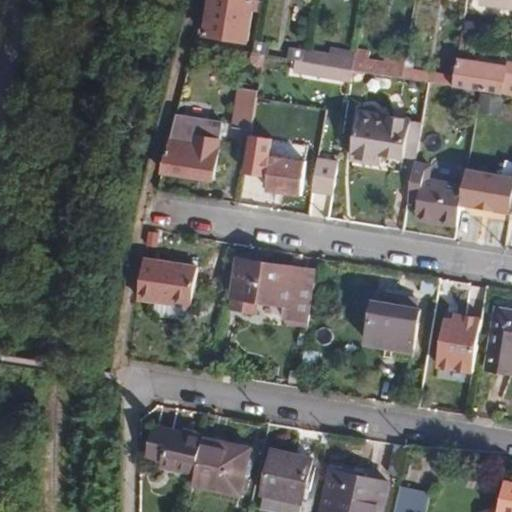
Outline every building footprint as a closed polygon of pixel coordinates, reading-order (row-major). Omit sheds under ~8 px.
[(249,42),(255,0),(210,0),(205,35),(249,42)] [(511,8),(511,0),(482,0),(482,3),(511,8)] [(254,53),(265,55),(269,56),(271,43),(255,41),(254,53)] [(288,59),(297,60),(304,62),(306,49),(290,47),(288,59)] [(304,62),(355,69),(356,58),(306,49),(304,62)] [(356,58),(355,69),(404,77),(406,65),(407,58),(387,54),(386,61),(367,58),(367,52),(358,50),(356,58)] [(295,73),(353,82),(355,69),(304,62),(297,60),(295,73)] [(479,90),(511,95),(511,63),(508,63),(507,68),(459,60),(456,74),(454,86),(468,88),(479,90)] [(456,74),(406,65),(404,77),(427,82),(453,86),(454,86),(456,74)] [(468,88),(454,86),(453,86),(451,98),(467,101),(468,88)] [(233,127),(253,131),(259,92),(239,88),(233,127)] [(404,157),(411,118),(362,110),(355,158),(382,163),(384,154),(404,157)] [(173,138),(163,172),(216,181),(222,139),(196,135),(195,141),(173,138)] [(256,187),(302,194),(308,154),(290,151),(289,159),(261,154),(256,187)] [(315,191),(335,195),(341,160),(320,157),(315,191)] [(429,221),(458,226),(462,202),(464,183),(430,178),(432,165),(415,162),(410,197),(422,199),(421,203),(420,206),(431,208),(429,221)] [(462,202),(511,211),(511,174),(466,168),(464,183),(462,202)] [(145,259),(140,297),(160,301),(160,298),(194,303),(200,268),(145,259)] [(286,318),(310,321),(317,282),(294,278),(295,267),(242,259),(233,308),(257,313),(259,301),(288,305),(286,318)] [(417,307),(386,302),(374,301),(368,343),(415,350),(422,309),(417,307)] [(452,396),(469,399),(484,309),(466,307),(458,352),(460,353),(452,396)] [(511,309),(497,307),(486,368),(511,371),(511,309)] [(197,471),(205,436),(159,426),(153,453),(167,457),(165,464),(197,471)] [(197,471),(195,484),(243,495),(253,447),(205,436),(197,471)] [(411,446),(396,444),(389,472),(404,476),(411,446)] [(304,502),(314,457),(274,449),(264,494),(304,502)] [(326,511),(382,511),(389,483),(336,471),(326,511)] [(511,511),(511,483),(508,483),(501,511),(493,511),(492,511),(511,511)] [(425,511),(430,492),(402,485),(395,511),(425,511)]
